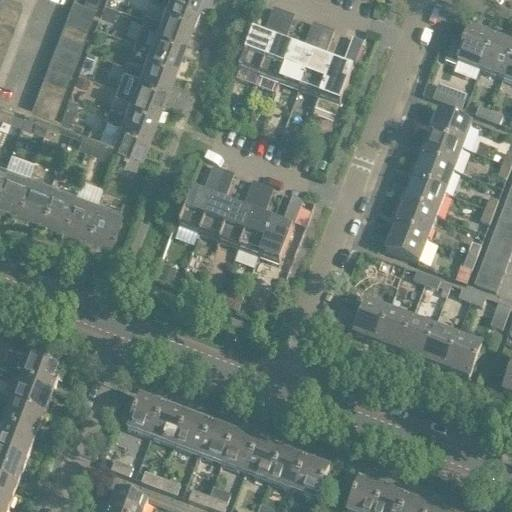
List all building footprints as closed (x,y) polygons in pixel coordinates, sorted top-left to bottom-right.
[(23,6),(6,0),(0,0),(0,10),(18,17),(23,6)] [(96,9),(74,0),(69,13),(91,21),(96,9)] [(154,0),(166,4),(167,1),(196,12),(200,0),(154,0)] [(167,1),(166,4),(160,20),(145,14),(141,23),(157,29),(158,25),(187,36),(196,12),(167,1)] [(112,22),(117,9),(104,5),(100,18),(112,22)] [(253,34),(236,79),(256,87),(284,12),(273,8),(262,38),(253,34)] [(0,23),(14,29),(18,17),(0,10),(0,23)] [(284,46),(295,17),(284,12),(256,87),(276,94),(279,84),(292,49),(284,46)] [(65,24),(87,32),(91,21),(69,13),(65,24)] [(0,36),(10,40),(14,29),(0,23),(0,36)] [(313,23),(302,53),(292,49),(279,84),(300,92),(324,27),(313,23)] [(61,35),(83,43),(87,32),(65,24),(61,35)] [(157,29),(151,44),(136,38),(132,46),(148,52),(149,49),(178,60),(187,36),(158,25),(157,29)] [(323,61),(334,31),(324,27),(300,92),(319,100),(332,65),(323,61)] [(453,38),(445,61),(457,66),(459,62),(481,70),(494,37),(470,28),(464,43),(453,38)] [(56,46),(79,54),(83,43),(61,35),(56,46)] [(0,48),(6,51),(10,40),(0,36),(0,48)] [(504,79),(511,59),(511,44),(494,37),(481,70),(504,79)] [(352,72),(364,43),(352,38),(341,68),(332,65),(319,100),(315,110),(336,118),(353,73),(352,72)] [(89,39),(82,56),(118,71),(125,53),(89,39)] [(52,57),(74,66),(79,54),(56,46),(52,57)] [(148,52),(142,67),(127,61),(123,70),(139,76),(140,72),(169,83),(178,60),(149,49),(148,52)] [(48,69),(70,77),(74,66),(52,57),(48,69)] [(44,79),(66,88),(70,77),(48,69),(44,79)] [(123,70),(114,94),(130,99),(131,96),(160,107),(169,83),(140,72),(139,76),(123,70)] [(80,76),(76,85),(88,90),(92,80),(80,76)] [(40,90),(62,99),(66,88),(44,79),(40,90)] [(467,96),(439,85),(433,101),(461,111),(467,96)] [(35,101),(58,110),(62,99),(40,90),(35,101)] [(481,95),(478,105),(502,113),(505,103),(481,95)] [(130,99),(124,114),(109,108),(105,117),(121,123),(122,119),(151,131),(160,107),(131,96),(130,99)] [(31,112),(54,120),(58,110),(35,101),(31,112)] [(61,123),(69,126),(76,109),(67,105),(61,123)] [(480,108),(476,117),(488,121),(491,113),(480,108)] [(0,118),(11,123),(14,114),(2,109),(0,115),(0,118)] [(471,125),(438,113),(429,137),(462,150),(471,125)] [(500,126),(503,117),(491,113),(488,121),(500,126)] [(122,119),(121,123),(114,143),(142,155),(151,131),(122,119)] [(36,122),(33,131),(45,135),(48,127),(36,122)] [(56,140),(60,131),(48,127),(45,135),(56,140)] [(281,145),(300,152),(306,135),(296,131),(294,135),(286,132),(281,145)] [(462,150),(429,137),(420,160),(454,173),(462,150)] [(82,139),(79,148),(90,153),(94,144),(82,139)] [(102,157),(106,148),(94,144),(90,153),(102,157)] [(511,165),(511,154),(506,152),(502,165),(511,168),(511,165)] [(140,161),(128,157),(125,166),(137,170),(140,161)] [(454,173),(420,160),(412,182),(445,195),(454,173)] [(497,176),(507,180),(511,168),(502,165),(497,176)] [(7,166),(0,183),(0,201),(17,208),(29,175),(7,166)] [(213,167),(202,197),(192,194),(179,229),(199,237),(223,171),(213,167)] [(223,205),(234,175),(223,171),(199,237),(219,244),(232,209),(223,205)] [(29,175),(17,208),(40,217),(53,183),(29,175)] [(253,182),(241,212),(232,209),(219,244),(239,252),(263,186),(253,182)] [(445,195),(412,182),(403,206),(436,219),(445,195)] [(53,183),(40,217),(63,225),(76,192),(53,183)] [(263,220),(274,190),(263,186),(239,252),(259,259),(273,224),(263,220)] [(76,192),(63,225),(87,234),(99,201),(76,192)] [(279,267),(292,231),(295,224),(301,209),(303,201),(292,197),(281,227),(273,224),(259,259),(279,267)] [(498,201),(489,198),(485,210),(494,213),(498,201)] [(109,243),(122,210),(99,201),(87,234),(109,243)] [(436,219),(403,206),(395,228),(428,240),(436,219)] [(500,218),(511,222),(511,209),(504,207),(500,218)] [(301,209),(295,224),(306,228),(312,213),(301,209)] [(480,222),(489,225),(494,213),(485,210),(480,222)] [(511,222),(500,218),(496,229),(511,235),(511,222)] [(386,251),(419,264),(428,240),(395,228),(386,251)] [(511,235),(496,229),(491,240),(511,248),(511,235)] [(511,253),(511,248),(491,240),(487,252),(509,260),(511,253)] [(481,247),(472,244),(468,255),(477,259),(481,247)] [(509,260),(487,252),(483,263),(505,271),(509,260)] [(463,267),(472,270),(477,259),(468,255),(463,267)] [(394,265),(382,260),(379,269),(391,274),(394,265)] [(505,271),(483,263),(479,274),(501,282),(505,271)] [(165,266),(160,279),(173,283),(177,270),(165,266)] [(417,273),(413,283),(425,287),(429,278),(417,273)] [(474,285),(497,294),(501,282),(479,274),(474,285)] [(437,292),(441,282),(429,278),(425,287),(437,292)] [(462,290),(459,300),(471,304),(474,295),(462,290)] [(223,291),(218,304),(237,313),(243,300),(223,291)] [(483,309),(486,299),(474,295),(471,304),(483,309)] [(352,300),(346,316),(359,321),(354,336),(377,345),(389,311),(366,303),(365,305),(352,300)] [(490,327),(502,332),(511,309),(498,304),(490,327)] [(389,311),(377,345),(400,354),(413,320),(389,311)] [(423,362),(436,329),(413,320),(400,354),(423,362)] [(436,329),(423,362),(446,371),(458,337),(436,329)] [(0,348),(11,351),(16,335),(2,331),(0,339),(0,348)] [(469,380),(482,346),(458,337),(446,371),(469,380)] [(63,369),(30,356),(21,380),(54,393),(63,369)] [(511,365),(502,393),(511,396),(511,365)] [(12,404),(45,416),(54,393),(21,380),(12,404)] [(158,399),(156,404),(140,398),(128,430),(152,439),(166,402),(158,399)] [(172,410),(174,405),(166,402),(152,439),(175,448),(187,416),(172,410)] [(3,427),(36,440),(45,416),(12,404),(3,427)] [(204,417),(203,422),(187,416),(175,448),(199,457),(213,420),(204,417)] [(219,428),(220,423),(213,420),(199,457),(223,466),(235,434),(219,428)] [(0,434),(0,453),(27,463),(36,440),(3,427),(0,434)] [(252,435),(250,440),(235,434),(223,466),(246,475),(259,438),(252,435)] [(266,446),(268,441),(259,438),(246,475),(269,484),(281,452),(266,446)] [(299,453),(297,458),(281,452),(269,484),(293,493),(307,456),(299,453)] [(0,480),(18,487),(27,463),(0,453),(0,480)] [(317,502),(329,470),(313,464),(315,459),(307,456),(293,493),(317,502)] [(130,479),(134,469),(116,462),(112,472),(130,479)] [(146,474),(142,484),(159,490),(163,480),(146,474)] [(350,490),(355,492),(347,511),(374,511),(383,490),(354,479),(350,490)] [(0,507),(9,511),(18,487),(0,480),(0,507)] [(177,497),(181,487),(163,480),(159,490),(177,497)] [(400,491),(398,496),(383,490),(374,511),(402,511),(409,494),(400,491)] [(145,511),(148,504),(115,491),(107,511),(145,511)] [(193,491),(189,501),(207,508),(211,498),(193,491)] [(415,502),(417,497),(409,494),(402,511),(429,511),(431,508),(415,502)] [(253,511),(274,511),(276,506),(240,497),(237,508),(253,511)] [(216,511),(225,511),(228,505),(211,498),(207,508),(216,511)]
